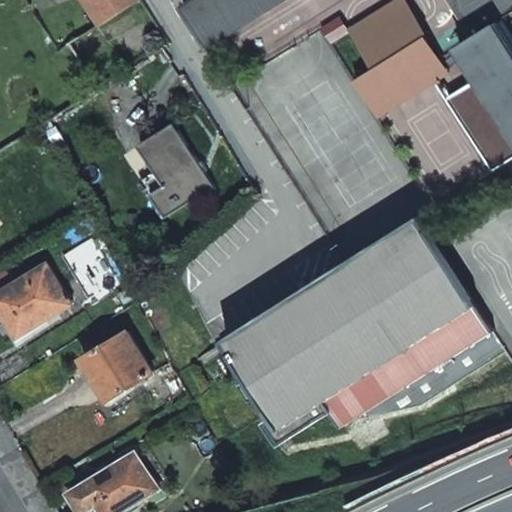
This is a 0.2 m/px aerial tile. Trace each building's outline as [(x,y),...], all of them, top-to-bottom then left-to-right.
[(86,0),(101,24),(139,0),(86,0)] [(511,0),(195,0),(184,7),(207,46),(280,0),(451,0),(473,34),(458,43),(511,130),(511,41),(498,19),(511,9),(511,0)] [(406,0),(395,0),(349,29),(372,64),(424,31),(426,30),(406,0)] [(372,64),(353,76),(376,113),(447,67),(441,57),(424,31),(372,64)] [(165,218),(214,188),(176,123),(139,145),(164,186),(151,194),(165,218)] [(506,352),(421,214),(231,330),(277,407),(270,411),(284,434),(333,406),(341,420),(362,408),(365,414),(420,403),(506,352)] [(0,305),(19,336),(72,303),(47,263),(0,291),(0,305)] [(108,397),(151,370),(127,331),(84,357),(108,397)] [(99,511),(112,511),(154,488),(132,450),(66,490),(78,510),(92,501),(99,511)] [(99,511),(92,501),(78,510),(78,511),(99,511)]
